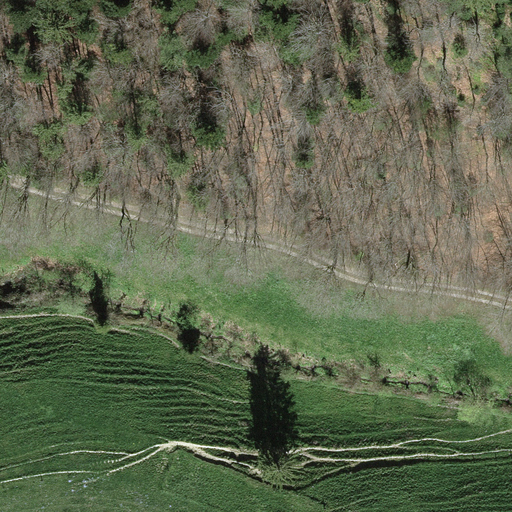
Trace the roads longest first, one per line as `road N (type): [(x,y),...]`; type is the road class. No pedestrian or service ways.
road 1 (track): [(0,176),(277,243),(359,277),(511,303)]
road 2 (track): [(511,125),(451,107),(353,0)]
